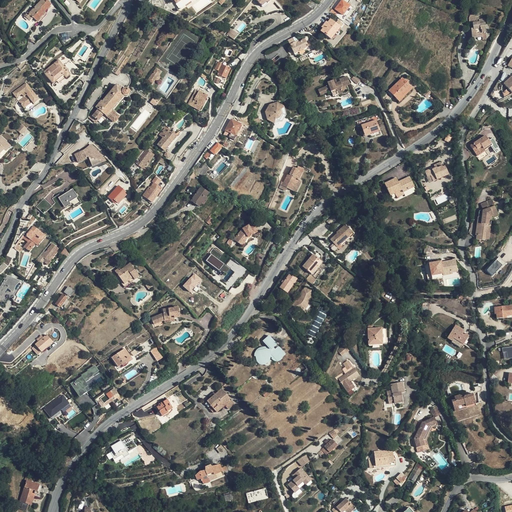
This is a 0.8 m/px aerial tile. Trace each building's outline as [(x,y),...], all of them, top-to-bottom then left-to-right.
[(27,13),(24,16),(34,25),(40,17),(45,13),(44,12),(50,5),(46,1),(47,0),(41,0),(34,9),(29,14),(27,13)] [(313,10),(317,5),(311,0),(307,5),(313,10)] [(342,21),(346,17),(343,15),(349,6),(342,1),(335,9),(340,13),(337,17),(342,21)] [(368,5),(360,1),(348,26),(356,30),(368,5)] [(471,28),(472,38),(482,38),(481,34),(485,33),(485,23),(484,23),(484,19),(479,19),(479,21),(479,23),(472,23),(473,28),(471,28)] [(324,27),(322,29),(321,31),(331,39),(340,28),(330,20),(328,23),(326,22),(323,26),(324,27)] [(135,61),(154,31),(148,28),(130,57),(135,61)] [(238,34),(232,29),(228,34),(234,39),(238,34)] [(299,42),(298,41),(290,45),(294,53),(299,51),(299,52),(303,50),(303,49),(307,47),(304,40),(299,42)] [(317,49),(314,44),(309,46),(311,52),(317,49)] [(299,51),(294,53),(295,55),(308,49),(307,47),(303,49),(303,50),(299,52),(299,51)] [(52,84),(56,81),(63,75),(66,78),(70,75),(58,61),(44,72),(52,84)] [(226,78),(230,69),(221,65),(217,74),(213,81),(217,83),(219,79),(221,80),(223,77),(226,78)] [(153,84),(155,80),(153,78),(156,74),(158,75),(161,72),(156,69),(148,80),(153,84)] [(59,84),(66,78),(63,75),(56,81),(59,84)] [(511,87),(511,77),(511,78),(508,75),(501,82),(504,86),(500,90),(501,96),(510,92),(508,91),(511,87)] [(361,80),(355,76),(352,80),(358,84),(361,80)] [(340,88),(345,86),(350,85),(347,77),(340,79),(340,82),(335,84),(333,80),(328,82),(329,86),(319,89),(321,96),(328,93),(326,90),(331,89),(333,96),(342,93),(342,91),(340,88)] [(401,95),(410,87),(402,79),(389,91),(399,102),(403,98),(401,95)] [(26,95),(27,96),(19,101),(24,108),(32,102),(33,104),(38,100),(26,83),(13,93),(17,98),(22,95),(24,97),(26,95)] [(92,116),(97,121),(103,114),(114,123),(119,117),(111,110),(123,95),(125,96),(127,96),(128,95),(129,93),(129,91),(129,89),(128,88),(126,88),(125,88),(123,88),(122,90),(116,85),(102,102),(104,103),(92,116)] [(412,90),(410,87),(401,95),(403,98),(412,90)] [(196,90),(193,95),(196,97),(192,103),(201,108),(207,96),(196,90)] [(199,111),(201,108),(192,103),(196,97),(193,95),(188,104),(199,111)] [(96,123),(97,121),(92,116),(104,103),(102,102),(101,101),(96,107),(96,108),(89,117),(96,123)] [(277,103),(273,104),(275,108),(277,109),(280,117),(278,121),(282,123),(286,116),(284,108),(277,103)] [(275,125),(282,123),(278,121),(280,117),(277,109),(275,108),(273,104),(270,105),(265,113),(267,121),(275,125)] [(195,121),(202,126),(205,121),(206,116),(200,113),(196,119),(195,121)] [(240,125),(231,120),(226,130),(230,133),(228,137),(234,141),(236,136),(235,135),(240,125)] [(361,126),(364,137),(370,135),(370,134),(379,130),(376,121),(361,126)] [(176,137),(173,135),(171,133),(165,128),(160,135),(163,138),(157,145),(164,151),(175,138),(176,137)] [(470,145),(473,150),(480,145),(482,148),(490,142),(489,140),(485,134),(470,145)] [(221,147),(218,144),(210,151),(214,155),(221,147)] [(86,150),(75,156),(79,163),(85,160),(89,157),(96,150),(90,145),(87,149),(88,151),(87,152),(86,150)] [(141,165),(143,162),(142,161),(143,159),(146,160),(151,153),(151,152),(147,150),(146,149),(137,162),(141,165)] [(103,157),(96,150),(89,157),(94,166),(103,161),(101,159),(103,157)] [(432,170),(431,168),(425,171),(427,177),(431,175),(434,181),(449,175),(445,167),(443,168),(440,163),(434,165),(435,168),(432,170)] [(290,172),(289,172),(283,183),(282,182),(279,187),(286,190),(287,188),(293,191),(298,180),(303,169),(297,167),(296,170),(293,168),(290,172)] [(150,189),(148,188),(143,196),(152,202),(162,189),(157,185),(161,181),(156,178),(152,182),(154,184),(153,185),(151,188),(150,189)] [(402,190),(403,192),(414,187),(410,178),(398,183),(396,178),(385,184),(390,196),(395,194),(402,190)] [(295,192),(301,181),(298,180),(293,191),(295,192)] [(118,186),(108,197),(112,200),(113,199),(118,204),(126,195),(124,194),(125,192),(118,186)] [(206,197),(209,193),(200,187),(191,201),(199,207),(201,204),(202,204),(207,198),(206,197)] [(80,203),(75,194),(72,190),(60,198),(58,196),(53,199),(56,203),(52,207),(44,200),(37,207),(44,213),(49,208),(54,214),(56,216),(55,217),(57,219),(58,218),(58,217),(61,215),(59,213),(62,210),(73,203),(74,206),(80,203)] [(486,230),(490,230),(491,220),(493,218),(498,216),(492,200),(487,202),(489,208),(483,211),(482,209),(479,211),(475,235),(477,235),(476,239),(484,240),(484,239),(486,230)] [(481,204),(482,209),(483,211),(489,208),(487,202),(481,204)] [(214,218),(210,215),(205,222),(209,225),(214,218)] [(248,236),(249,237),(260,232),(256,223),(246,228),(238,238),(245,245),(248,241),(246,240),(248,236)] [(348,236),(352,232),(346,225),(337,233),(338,234),(330,240),(337,247),(349,237),(348,236)] [(14,249),(15,249),(19,253),(24,247),(29,251),(35,244),(37,246),(45,236),(34,226),(26,236),(24,235),(14,247),(14,248),(14,249)] [(51,242),(38,258),(46,265),(60,249),(51,242)] [(66,258),(69,253),(64,247),(60,253),(66,258)] [(226,273),(229,268),(211,253),(206,260),(221,272),(223,270),(226,273)] [(321,262),(313,255),(303,267),(311,274),(321,262)] [(492,276),(505,262),(499,256),(486,270),(492,276)] [(441,261),(434,263),(429,264),(431,276),(442,274),(442,275),(452,273),(452,272),(457,271),(455,260),(441,263),(441,261)] [(4,262),(0,268),(0,272),(1,274),(9,267),(4,262)] [(121,270),(120,268),(119,268),(115,271),(120,278),(119,280),(124,287),(139,276),(133,268),(134,268),(130,263),(124,268),(121,270)] [(431,276),(429,264),(425,264),(424,264),(427,280),(428,280),(443,278),(442,275),(442,274),(431,276)] [(190,292),(202,280),(195,273),(182,285),(190,292)] [(289,274),(285,281),(283,283),(280,288),(287,293),(296,279),(289,274)] [(306,280),(312,285),(316,280),(310,275),(306,280)] [(0,297),(7,287),(12,290),(17,282),(8,276),(2,285),(0,283),(0,297)] [(73,291),(68,287),(64,292),(69,296),(73,291)] [(305,287),(290,306),(292,306),(307,287),(305,287)] [(320,303),(313,299),(311,297),(310,297),(310,290),(312,290),(307,287),(292,306),(295,309),(303,309),(305,308),(306,302),(310,303),(318,307),(320,303)] [(67,298),(63,294),(55,304),(60,307),(67,298)] [(511,314),(511,305),(494,307),(495,314),(496,314),(497,318),(506,318),(506,315),(511,314)] [(173,316),(173,318),(180,317),(178,307),(174,308),(173,308),(163,310),(163,313),(151,319),(154,325),(164,320),(170,319),(170,316),(173,316)] [(319,307),(307,334),(315,337),(328,311),(319,307)] [(71,318),(69,321),(68,320),(65,324),(70,327),(75,321),(71,318)] [(447,338),(448,338),(451,341),(450,342),(461,348),(469,336),(462,332),(463,330),(455,325),(447,338)] [(386,328),(373,329),(368,329),(369,345),(372,344),(379,344),(387,344),(386,328)] [(53,342),(47,335),(37,344),(43,352),(53,342)] [(349,350),(345,345),(339,350),(343,355),(349,350)] [(511,346),(502,348),(504,360),(511,357),(511,346)] [(112,358),(118,367),(122,364),(123,366),(132,359),(125,349),(112,358)] [(255,363),(263,373),(276,362),(273,358),(274,357),(274,356),(273,354),(271,354),(270,354),(269,354),(264,358),(260,361),(259,360),(255,363)] [(338,378),(338,379),(345,388),(348,393),(353,390),(351,387),(353,385),(350,381),(359,375),(354,368),(353,369),(348,362),(344,364),(348,370),(338,378)] [(70,381),(78,396),(104,381),(96,367),(70,381)] [(228,387),(226,384),(221,388),(222,389),(215,395),(211,398),(205,404),(212,412),(213,413),(215,413),(216,413),(231,400),(223,391),(228,387)] [(114,388),(109,392),(113,397),(118,393),(114,388)] [(265,397),(270,392),(267,389),(262,394),(265,397)] [(43,408),(50,418),(61,409),(65,415),(73,409),(62,394),(43,408)] [(473,394),(464,396),(464,397),(461,398),(460,396),(460,395),(454,397),(455,400),(452,401),(455,412),(459,410),(466,408),(466,406),(476,403),(473,394)] [(106,402),(102,397),(97,401),(101,406),(102,405),(106,402)] [(115,399),(113,397),(110,399),(106,402),(102,405),(103,408),(111,402),(115,399)] [(161,404),(161,405),(157,408),(162,416),(168,413),(168,411),(172,409),(167,400),(161,404)] [(81,410),(77,412),(70,417),(72,420),(80,415),(79,413),(82,412),(81,410)] [(435,418),(428,421),(422,423),(415,439),(417,447),(424,445),(423,439),(429,426),(432,427),(438,425),(435,418)] [(429,433),(432,427),(429,426),(423,439),(424,445),(417,447),(418,452),(429,449),(426,440),(429,433)] [(337,443),(332,438),(321,448),(326,453),(337,443)] [(121,440),(110,445),(113,451),(106,454),(109,459),(112,458),(115,462),(129,455),(121,440)] [(310,451),(301,458),(305,463),(312,459),(310,451)] [(389,464),(390,466),(396,466),(395,461),(394,461),(393,453),(388,454),(384,454),(383,452),(381,452),(381,451),(374,452),(374,458),(369,458),(369,467),(389,464)] [(415,481),(423,466),(417,463),(409,478),(415,481)] [(210,465),(205,467),(205,470),(204,471),(200,471),(195,476),(197,480),(201,479),(203,484),(207,483),(210,482),(224,475),(220,465),(212,466),(210,465)] [(315,477),(304,465),(298,471),(300,474),(299,475),(292,482),(298,489),(303,485),(301,483),(307,478),(310,482),(315,477)] [(396,478),(401,483),(406,478),(401,473),(396,478)] [(25,480),(27,480),(35,483),(37,478),(26,474),(25,480)] [(35,483),(27,480),(17,508),(25,510),(28,504),(31,505),(34,496),(36,497),(39,485),(35,483)] [(248,503),(268,498),(266,488),(246,493),(248,503)] [(230,493),(223,495),(224,502),(232,501),(230,493)] [(346,499),(341,503),(339,500),(334,505),(340,511),(342,511),(345,510),(346,511),(350,511),(355,509),(346,499)]
